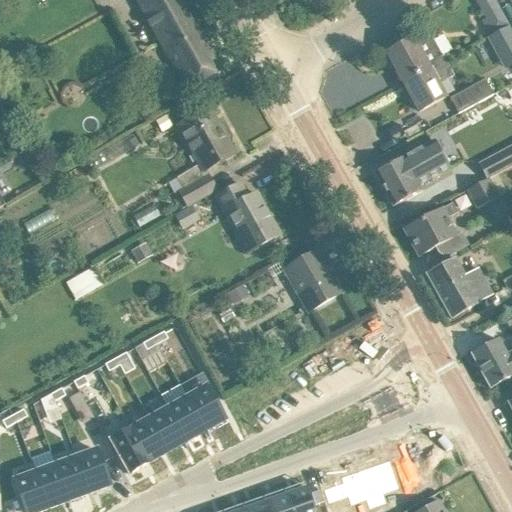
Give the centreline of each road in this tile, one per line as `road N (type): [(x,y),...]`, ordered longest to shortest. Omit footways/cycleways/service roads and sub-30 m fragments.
road 1 (tertiary): [(433,353),(275,71)]
road 2 (residential): [(165,492),(218,489),(460,400)]
road 3 (residential): [(433,353),(165,492)]
road 4 (unclassified): [(401,0),(275,71)]
